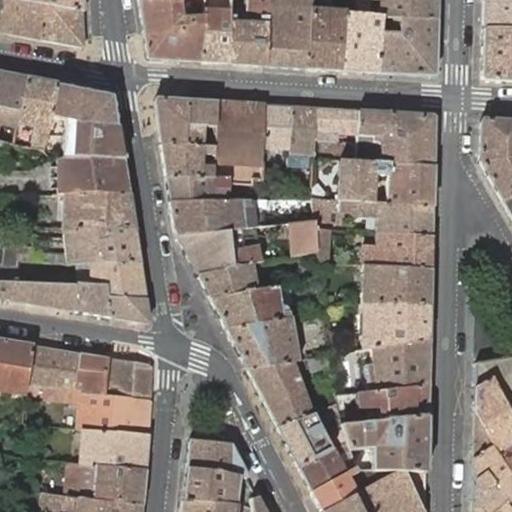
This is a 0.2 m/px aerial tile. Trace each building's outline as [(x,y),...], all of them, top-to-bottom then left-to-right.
[(0,0),(0,34),(39,41),(47,6),(15,0),(0,0)] [(15,0),(47,6),(82,12),(81,0),(15,0)] [(149,60),(201,64),(202,17),(181,19),(179,0),(137,0),(147,58),(149,60)] [(201,64),(227,65),(228,22),(228,0),(216,0),(216,11),(203,10),(202,17),(201,64)] [(227,65),(264,67),(266,0),(249,0),(248,23),(228,22),(227,65)] [(306,70),(310,9),(310,0),(266,0),(264,67),(306,70)] [(345,11),(345,0),(337,0),(337,11),(310,9),(306,70),(341,72),(344,16),(345,11)] [(354,16),(344,16),(341,72),(376,74),(377,33),(378,18),(376,18),(366,18),(366,2),(366,1),(355,0),(354,16)] [(435,19),(435,0),(353,0),(355,0),(366,1),(366,2),(377,2),(376,18),(378,18),(393,18),(435,19)] [(366,18),(376,18),(377,2),(366,2),(366,18)] [(511,3),(482,3),(482,31),(511,31),(511,3)] [(84,48),(82,12),(47,6),(39,41),(83,50),(84,48)] [(434,75),(435,19),(393,18),(392,34),(377,33),(376,74),(431,77),(434,75)] [(511,31),(482,31),(480,78),(483,80),(511,82),(511,31)] [(26,78),(0,73),(0,123),(17,127),(19,117),(26,78)] [(56,84),(26,78),(19,117),(34,120),(31,133),(16,130),(15,139),(14,145),(43,151),(46,136),(48,131),(50,119),(56,84)] [(111,95),(56,84),(50,119),(64,120),(118,127),(113,98),(111,95)] [(153,102),(159,144),(213,148),(214,141),(203,140),(204,126),(214,127),(215,103),(155,100),(153,102)] [(230,185),(252,187),(252,181),(235,180),(240,105),(215,103),(214,127),(214,141),(213,148),(213,154),(213,167),(213,177),(226,177),(230,177),(230,185)] [(235,180),(252,181),(260,181),(262,150),(264,107),(240,105),(235,180)] [(291,108),(264,107),(262,150),(289,151),(291,108)] [(315,109),(291,108),(289,151),(313,153),(314,142),(314,133),(315,109)] [(357,112),(315,109),(314,133),(339,134),(356,135),(357,112)] [(431,117),(357,112),(356,135),(380,137),(378,164),(432,167),(433,119),(431,117)] [(50,119),(48,131),(63,131),(61,156),(123,160),(118,127),(64,120),(50,119)] [(479,162),(502,203),(511,197),(511,121),(481,120),(480,121),(479,162)] [(339,134),(314,133),(314,142),(339,143),(339,134)] [(159,144),(165,177),(213,177),(213,167),(203,167),(203,154),(213,154),(213,148),(159,144)] [(123,160),(61,156),(57,158),(64,197),(129,196),(123,160)] [(64,197),(57,158),(51,161),(56,197),(64,197)] [(9,170),(24,171),(24,162),(10,161),(9,170)] [(378,164),(339,162),(336,202),(339,202),(375,204),(431,207),(432,167),(378,164)] [(165,177),(169,202),(226,202),(226,185),(226,177),(213,177),(165,177)] [(252,187),(252,202),(262,202),(262,182),(260,181),(252,181),(252,187)] [(134,230),(129,196),(64,197),(64,203),(72,203),(71,223),(63,223),(63,229),(96,226),(134,230)] [(511,197),(502,203),(511,219),(511,197)] [(374,234),(430,238),(431,207),(375,204),(375,217),(356,216),(356,214),(338,213),(339,202),(336,202),(311,200),(311,202),(313,223),(314,229),(327,230),(337,231),(341,231),(374,234)] [(175,235),(175,236),(240,229),(256,228),(254,210),(267,210),(266,202),(262,202),(252,202),(226,202),(169,202),(173,230),(175,235)] [(72,203),(64,203),(63,223),(71,223),(72,203)] [(288,225),(291,257),(316,253),(314,229),(313,223),(288,225)] [(139,265),(134,230),(96,226),(63,229),(65,255),(46,254),(16,252),(16,261),(30,262),(66,264),(90,263),(99,262),(139,265)] [(175,236),(196,275),(258,264),(261,263),(258,246),(230,252),(229,242),(235,240),(235,237),(240,237),(240,229),(175,236)] [(316,253),(318,263),(325,263),(327,230),(314,229),(316,253)] [(429,271),(430,238),(374,234),(373,248),(362,247),(362,266),(429,271)] [(144,300),(139,265),(99,262),(90,263),(90,285),(105,286),(107,299),(144,300)] [(196,275),(209,300),(254,291),(251,272),(258,270),(258,264),(196,275)] [(428,307),(429,271),(362,266),(358,307),(428,307)] [(0,300),(73,313),(74,285),(14,282),(0,281),(0,300)] [(105,286),(90,285),(74,285),(73,313),(110,319),(107,299),(105,286)] [(209,300),(225,330),(280,320),(285,320),(286,319),(285,313),(279,314),(276,287),(254,291),(209,300)] [(148,323),(144,300),(107,299),(110,319),(146,325),(148,323)] [(358,307),(355,307),(354,352),(369,350),(427,340),(428,307),(358,307)] [(225,330),(245,370),(292,362),(291,355),(284,357),(281,328),(286,327),(285,320),(280,320),(225,330)] [(284,357),(291,355),(286,327),(281,328),(284,357)] [(31,346),(0,340),(0,391),(25,395),(25,394),(26,383),(31,346)] [(427,386),(427,340),(369,350),(371,365),(374,386),(365,386),(366,393),(427,386)] [(79,353),(31,346),(26,383),(76,390),(79,353)] [(148,365),(79,353),(76,390),(150,401),(150,367),(148,365)] [(328,357),(308,360),(310,372),(330,369),(329,363),(328,357)] [(511,358),(474,365),(474,387),(490,378),(511,425),(511,358)] [(245,370),(276,428),(311,415),(297,370),(302,369),(301,361),(292,362),(245,370)] [(374,386),(371,365),(363,366),(365,386),(374,386)] [(474,387),(472,413),(491,447),(511,479),(511,425),(490,378),(474,387)] [(76,390),(26,383),(25,394),(45,396),(45,398),(80,402),(78,429),(84,429),(147,437),(150,401),(76,390)] [(354,394),(358,424),(426,416),(427,386),(366,393),(354,394)] [(511,511),(511,479),(491,447),(472,413),(472,459),(470,511),(511,511)] [(276,428),(297,469),(329,450),(324,440),(312,415),(311,415),(276,428)] [(340,427),(342,432),(349,451),(371,449),(371,471),(425,474),(426,416),(358,424),(340,427)] [(144,471),(147,437),(84,429),(80,464),(144,471)] [(297,469),(309,492),(345,473),(349,471),(355,469),(349,451),(342,432),(324,440),(329,450),(297,469)] [(221,472),(237,476),(246,478),(229,445),(188,439),(185,469),(221,472)] [(80,464),(62,462),(61,469),(70,470),(69,490),(61,489),(60,496),(80,498),(141,506),(144,471),(80,464)] [(213,502),(211,511),(236,511),(237,504),(235,504),(237,476),(221,472),(185,469),(182,500),(213,502)] [(353,495),(362,511),(423,511),(425,474),(371,471),(356,472),(355,469),(349,471),(351,475),(347,477),(356,493),(353,495)] [(309,492),(319,511),(321,511),(353,495),(356,493),(347,477),(345,473),(309,492)] [(60,496),(40,493),(38,507),(32,506),(31,511),(58,511),(59,510),(75,511),(140,511),(141,506),(80,498),(60,496)] [(321,511),(362,511),(353,495),(321,511)] [(249,497),(251,511),(263,511),(256,498),(249,497)] [(182,500),(180,511),(211,511),(213,502),(182,500)]
